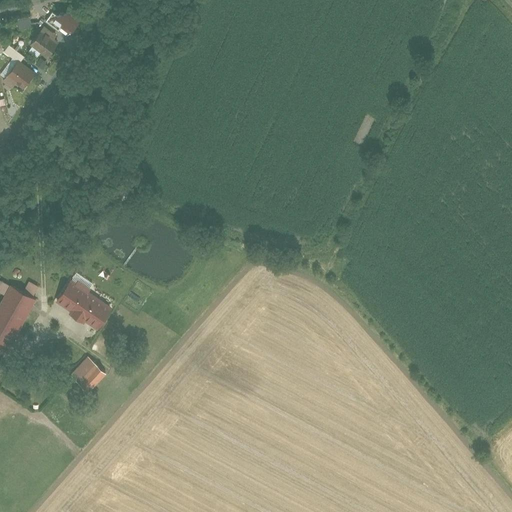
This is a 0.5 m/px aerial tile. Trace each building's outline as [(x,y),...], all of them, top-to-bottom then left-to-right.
[(77,11),(57,15),(65,21),(62,26),(70,31),(86,10),(81,6),(77,11)] [(50,11),(20,17),(22,28),(35,26),(34,22),(41,21),(48,25),(55,16),(50,11)] [(48,25),(33,41),(51,57),(64,42),(58,37),(60,35),(48,25)] [(27,55),(12,44),(8,50),(23,61),(27,55)] [(41,74),(23,61),(13,73),(22,80),(32,87),(41,74)] [(8,80),(17,86),(22,80),(13,73),(8,80)] [(81,282),(74,277),(59,298),(103,329),(118,308),(93,291),(95,288),(83,280),(81,282)] [(40,287),(31,281),(26,290),(35,295),(40,287)] [(0,304),(0,342),(8,347),(21,324),(24,326),(40,299),(13,283),(0,304)] [(41,364),(28,357),(20,373),(33,380),(41,364)] [(107,374),(89,357),(75,372),(93,389),(107,374)]
